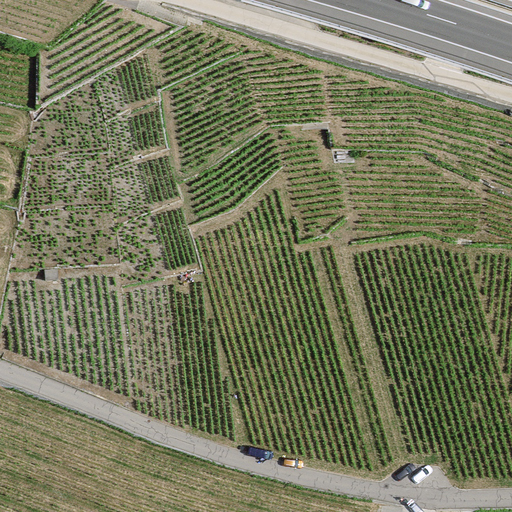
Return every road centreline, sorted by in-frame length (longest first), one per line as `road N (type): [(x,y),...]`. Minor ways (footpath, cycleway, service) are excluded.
road 1 (unclassified): [(511,486),(424,486),(264,457),(128,417),(0,366)]
road 2 (unclassified): [(149,0),(219,11),(511,95)]
road 3 (motorway): [(367,0),(511,46)]
